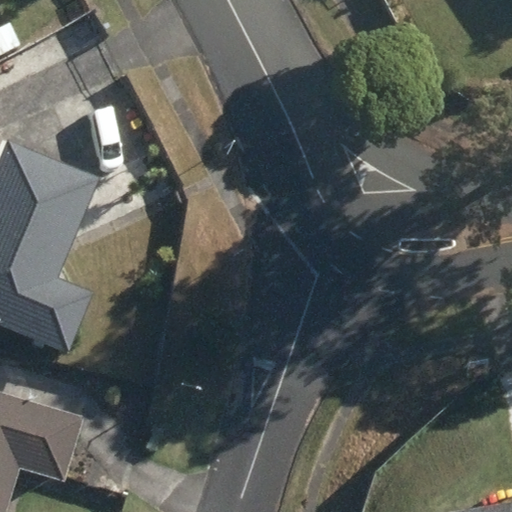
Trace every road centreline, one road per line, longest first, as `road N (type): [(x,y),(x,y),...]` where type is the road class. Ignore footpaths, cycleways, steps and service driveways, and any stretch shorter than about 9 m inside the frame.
road 1 (residential): [(231,0),(288,105),(311,168),(315,270)]
road 2 (residential): [(241,511),(315,270)]
road 3 (residential): [(315,270),(511,230)]
